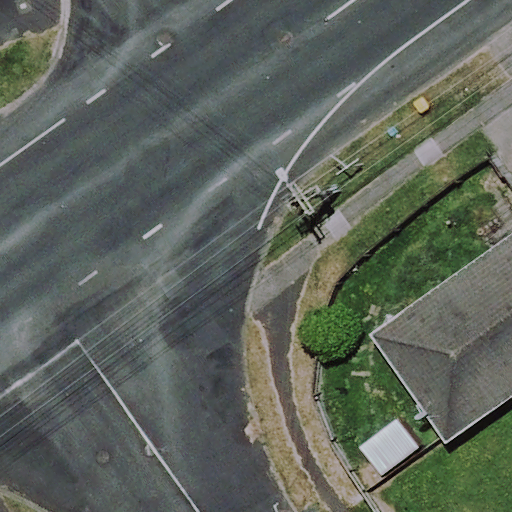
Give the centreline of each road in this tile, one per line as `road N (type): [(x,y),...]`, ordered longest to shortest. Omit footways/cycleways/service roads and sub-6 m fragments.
road 1 (residential): [(197,511),(7,245)]
road 2 (tertiary): [(7,245),(245,66)]
